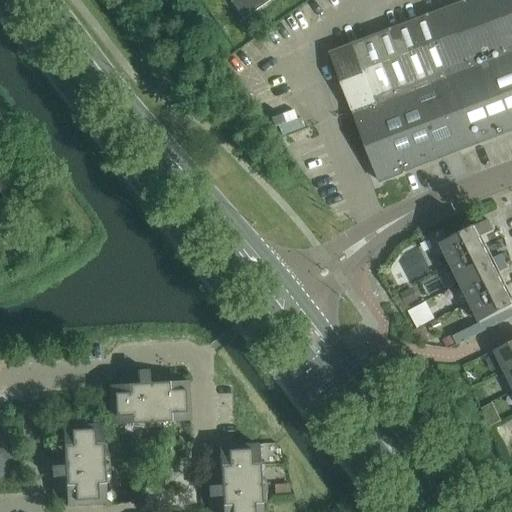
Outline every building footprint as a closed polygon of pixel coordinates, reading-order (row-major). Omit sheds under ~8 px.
[(228,0),(232,5),(243,20),(272,1),(272,0),(228,0)] [(511,0),(474,0),(353,46),(331,55),(353,111),(381,183),(404,174),(404,173),(511,131),(511,0)] [(441,245),(451,265),(488,247),(483,238),(494,232),(489,221),(473,230),(472,229),(441,245)] [(488,247),(451,265),(461,284),(505,262),(502,255),(494,259),(488,247)] [(505,262),(461,284),(471,304),(507,285),(501,273),(509,269),(505,262)] [(511,295),(507,285),(471,304),(480,323),(481,324),(489,320),(499,314),(511,308),(511,295)] [(411,291),(402,296),(407,306),(416,302),(411,291)] [(511,317),(511,308),(499,314),(503,322),(511,317)] [(503,322),(499,314),(489,320),(493,327),(503,322)] [(481,324),(480,323),(478,324),(483,333),(493,327),(489,320),(481,324)] [(483,333),(478,324),(470,329),(474,337),(483,333)] [(462,333),(466,341),(474,337),(470,329),(462,333)] [(462,333),(453,337),(456,344),(457,345),(466,341),(462,333)] [(453,336),(443,341),(447,348),(456,344),(453,337),(453,336)] [(511,343),(495,352),(505,372),(511,368),(511,343)] [(121,386),(109,387),(111,426),(190,422),(188,383),(158,385),(156,372),(120,374),(121,386)] [(101,426),(62,428),(64,458),(51,459),(53,496),(66,495),(66,507),(105,505),(101,426)] [(0,479),(18,467),(17,443),(0,434),(0,479)] [(261,511),(258,446),(219,448),(220,474),(208,475),(209,511),(261,511)]
